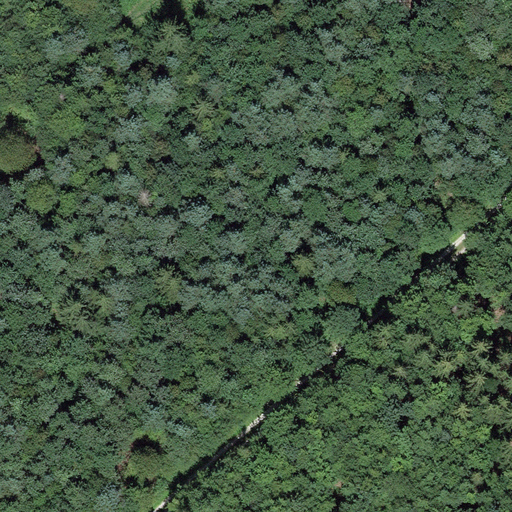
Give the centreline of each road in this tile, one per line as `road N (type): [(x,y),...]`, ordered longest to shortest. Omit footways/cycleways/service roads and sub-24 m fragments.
road 1 (track): [(511,202),(164,511)]
road 2 (unknown): [(0,155),(205,0)]
